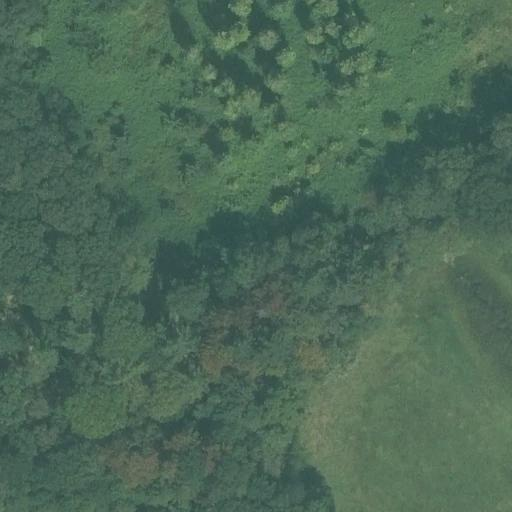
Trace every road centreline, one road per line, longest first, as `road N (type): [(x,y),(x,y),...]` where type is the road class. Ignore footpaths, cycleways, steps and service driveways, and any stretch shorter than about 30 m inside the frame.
road 1 (track): [(511,148),(169,323),(107,227)]
road 2 (track): [(169,323),(297,511)]
road 3 (track): [(0,65),(107,227)]
